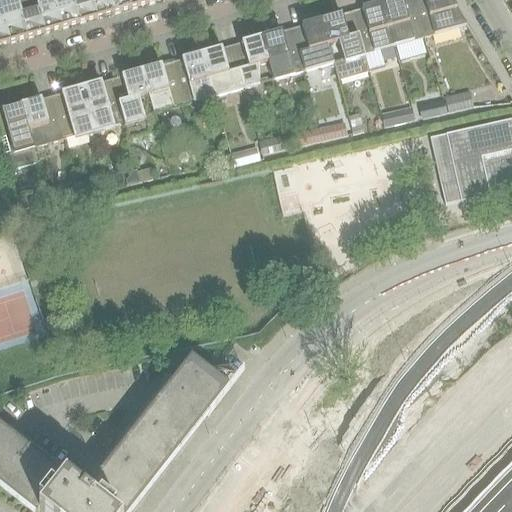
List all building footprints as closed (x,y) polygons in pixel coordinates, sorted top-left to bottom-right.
[(0,4),(0,8),(10,44),(27,39),(16,0),(0,4)] [(17,0),(16,0),(27,39),(45,34),(34,0),(17,0)] [(34,0),(45,34),(62,29),(53,0),(34,0)] [(72,0),(53,0),(62,29),(79,24),(72,0)] [(72,0),(79,24),(96,20),(90,0),(72,0)] [(109,0),(90,0),(96,20),(114,15),(109,0)] [(109,0),(114,15),(131,10),(128,0),(109,0)] [(147,0),(128,0),(131,10),(149,5),(147,0)] [(396,48),(426,39),(415,0),(401,0),(384,5),(396,48)] [(415,0),(426,39),(466,28),(449,0),(415,0)] [(366,56),(396,48),(384,5),(354,14),(366,56)] [(0,46),(10,44),(0,8),(0,46)] [(324,22),(341,82),(369,74),(364,57),(366,56),(354,14),(324,22)] [(293,31),(305,73),(332,66),(337,83),(341,82),(324,22),(293,31)] [(263,39),(275,82),(305,73),(293,31),(263,39)] [(245,90),(275,82),(263,39),(233,48),(245,90)] [(215,99),(245,90),(233,48),(203,56),(215,99)] [(184,107),(215,99),(203,56),(172,65),(184,107)] [(154,116),(184,107),(172,65),(142,73),(154,116)] [(154,116),(142,73),(112,82),(129,142),(159,134),(154,116)] [(82,90),(94,133),(122,125),(127,142),(129,142),(112,82),(82,90)] [(51,99),(63,141),(94,133),(82,90),(51,99)] [(474,110),(470,95),(445,100),(448,116),(474,110)] [(63,141),(51,99),(21,107),(33,150),(63,141)] [(446,117),(443,103),(418,108),(421,122),(446,117)] [(38,167),(33,150),(21,107),(0,113),(0,151),(7,176),(38,167)] [(408,125),(405,111),(380,117),(384,131),(408,125)] [(363,131),(359,117),(348,120),(352,134),(363,131)] [(511,122),(446,138),(429,141),(444,208),(461,205),(511,193),(511,122)] [(347,139),(344,125),(319,131),(322,145),(347,139)] [(322,145),(319,131),(295,136),(298,150),(322,145)] [(281,154),(278,140),(259,145),(262,158),(281,154)] [(260,165),(256,150),(230,156),(234,171),(260,165)] [(234,173),(230,158),(219,161),(223,176),(234,173)] [(169,168),(172,178),(179,176),(177,166),(169,168)] [(150,171),(137,175),(140,186),(152,183),(150,171)] [(93,195),(89,181),(75,185),(79,199),(93,195)] [(65,203),(79,199),(75,185),(61,189),(65,203)] [(28,210),(25,197),(15,200),(18,213),(28,210)] [(191,359),(84,494),(0,427),(0,484),(35,511),(133,511),(221,401),(216,396),(224,386),(191,359)]
